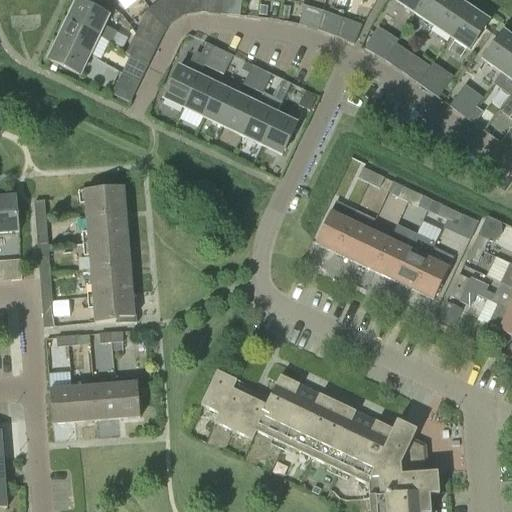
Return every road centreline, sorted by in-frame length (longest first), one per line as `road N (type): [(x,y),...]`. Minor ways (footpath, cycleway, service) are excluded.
road 1 (residential): [(351,55),(262,248),(260,293),(481,398)]
road 2 (residential): [(351,55),(263,29),(188,25),(169,46),(143,108)]
road 3 (residential): [(511,161),(351,55)]
road 4 (residential): [(36,388),(30,294),(0,296)]
road 5 (residential): [(43,511),(36,388)]
